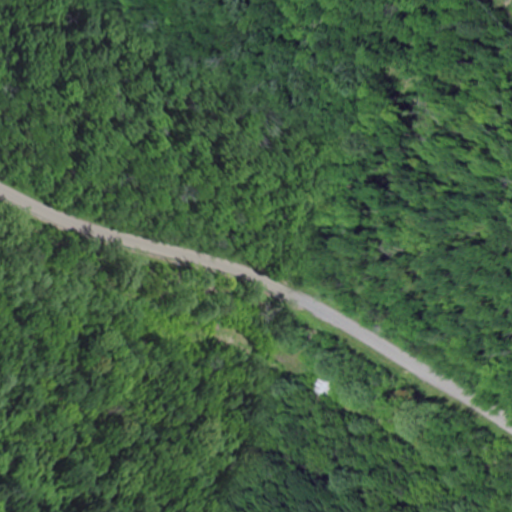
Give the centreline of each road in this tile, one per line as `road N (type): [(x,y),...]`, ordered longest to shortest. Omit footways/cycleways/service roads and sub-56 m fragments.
road 1 (tertiary): [(511,425),(307,300),(0,183)]
road 2 (residential): [(430,0),(278,191),(241,270)]
